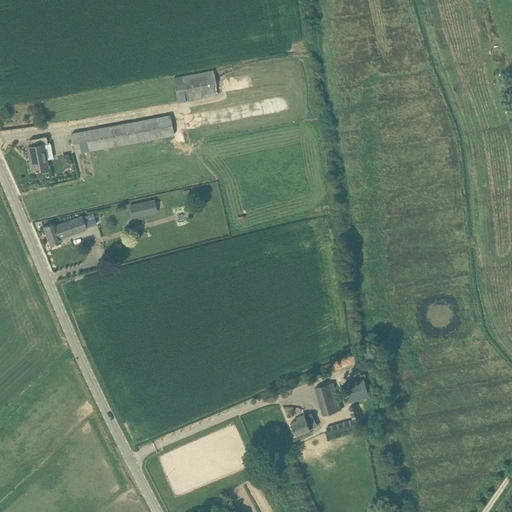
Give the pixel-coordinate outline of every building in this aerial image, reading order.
[(173,78),(178,101),(217,94),(212,70),(173,78)] [(72,134),(75,153),(85,151),(174,134),(170,115),(72,134)] [(29,140),(31,147),(27,147),(32,171),(48,168),(43,145),(48,144),(46,136),(29,140)] [(64,165),(71,165),(70,154),(62,155),(64,165)] [(154,201),(130,206),(132,217),(156,212),(154,201)] [(43,227),(50,246),(60,242),(59,239),(86,229),(82,216),(54,226),(53,223),(43,227)] [(343,385),(348,402),(369,396),(364,379),(343,385)] [(315,388),(323,416),(341,410),(333,382),(315,388)] [(327,429),(329,436),(362,426),(356,406),(350,408),(354,421),(327,429)] [(296,418),(297,420),(291,423),(296,436),(311,429),(308,422),(314,419),(312,413),(305,416),(304,414),(296,418)]
